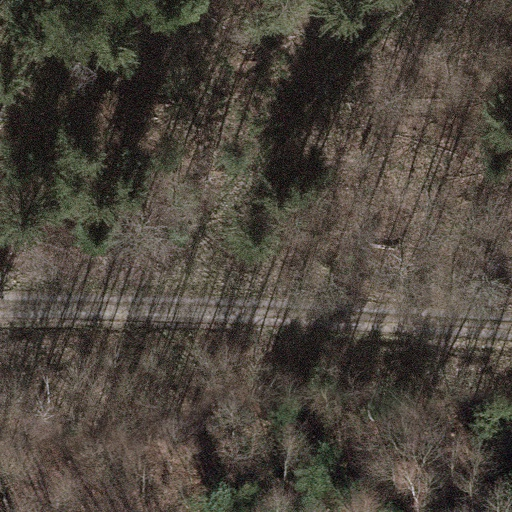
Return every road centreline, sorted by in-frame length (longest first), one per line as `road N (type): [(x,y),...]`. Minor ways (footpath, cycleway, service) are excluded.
road 1 (track): [(0,308),(511,329)]
road 2 (track): [(0,450),(115,511)]
